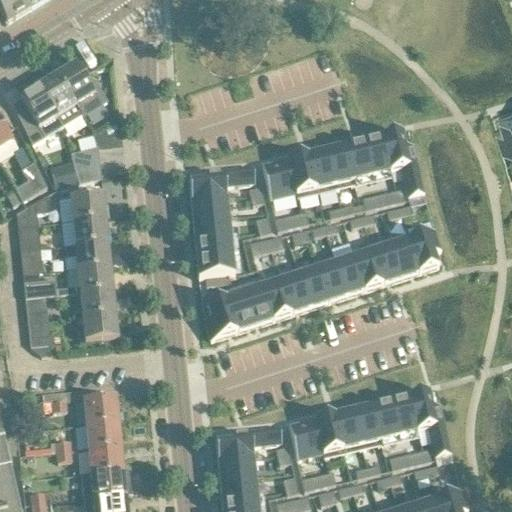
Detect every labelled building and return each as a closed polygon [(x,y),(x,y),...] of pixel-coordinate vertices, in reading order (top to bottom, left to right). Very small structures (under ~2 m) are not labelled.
[(0,0),(0,13),(8,25),(30,12),(22,0),(0,0)] [(22,0),(30,12),(48,0),(22,0)] [(81,120),(82,120),(107,105),(97,89),(91,92),(76,67),(67,72),(64,67),(53,74),(81,120)] [(35,85),(64,131),(81,120),(53,74),(35,85)] [(32,122),(21,128),(32,149),(46,141),(64,131),(35,85),(25,91),(28,96),(19,101),(32,122)] [(501,130),(495,133),(501,153),(511,149),(511,111),(497,116),(501,130)] [(0,124),(0,151),(12,144),(0,124)] [(97,146),(98,150),(98,154),(122,152),(120,139),(106,140),(101,135),(93,139),(97,146)] [(402,137),(381,142),(389,176),(401,173),(408,203),(424,199),(412,149),(405,151),(402,137)] [(381,142),(345,150),(354,184),(355,189),(374,184),(373,180),(389,176),(381,142)] [(345,150),(326,155),(335,194),(355,189),(354,184),(345,150)] [(76,178),(100,171),(99,159),(82,163),(80,155),(71,157),(73,166),(76,178)] [(326,155),(307,159),(317,198),(335,194),(326,155)] [(307,159),(287,164),(296,199),(297,203),(317,198),(307,159)] [(287,164),(261,170),(270,205),(296,199),(287,164)] [(21,174),(27,185),(14,193),(22,206),(47,191),(34,166),(21,174)] [(100,171),(76,178),(79,189),(101,183),(100,171)] [(203,184),(188,186),(190,205),(226,201),(225,191),(254,188),(253,172),(202,177),(203,184)] [(260,191),(249,194),(250,202),(262,199),(260,191)] [(47,200),(47,199),(26,212),(22,206),(14,193),(0,201),(0,214),(6,225),(47,200)] [(401,194),(394,196),(397,208),(404,206),(401,194)] [(394,196),(386,198),(389,210),(397,208),(394,196)] [(105,222),(103,198),(70,201),(72,225),(105,222)] [(386,198),(378,200),(381,212),(389,210),(386,198)] [(262,199),(250,202),(252,210),(264,207),(262,199)] [(37,229),(36,218),(48,217),(47,200),(6,225),(16,219),(17,231),(37,229)] [(378,200),(370,202),(373,213),(381,212),(378,200)] [(226,201),(190,205),(192,224),(228,220),(226,201)] [(370,202),(362,203),(365,215),(373,213),(370,202)] [(352,210),(340,213),(342,221),(353,218),(352,210)] [(410,210),(398,213),(400,221),(412,219),(410,210)] [(340,213),(328,216),(330,224),(342,221),(340,213)] [(398,213),(386,216),(388,224),(400,221),(398,213)] [(306,217),(299,218),(301,230),(308,229),(306,217)] [(299,218),(290,220),(293,232),(301,230),(299,218)] [(373,219),(360,222),(362,230),(374,227),(373,219)] [(228,220),(192,224),(194,243),(230,239),(228,220)] [(290,220),(283,222),(285,234),(293,232),(290,220)] [(108,246),(105,222),(72,225),(75,249),(65,250),(108,246)] [(267,222),(255,224),(257,232),(269,229),(267,222)] [(283,222),(274,224),(277,236),(285,234),(283,222)] [(360,222),(349,225),(351,233),(362,230),(360,222)] [(335,228),(323,231),(325,239),(337,236),(335,228)] [(40,253),(37,229),(17,231),(20,255),(40,253)] [(269,229),(257,232),(259,240),(271,237),(269,229)] [(323,231),(311,234),(313,242),(325,239),(323,231)] [(307,235),(299,237),(302,249),(310,247),(307,235)] [(434,235),(408,243),(419,278),(438,271),(434,257),(441,255),(434,235)] [(299,237),(291,239),(294,251),(302,249),(299,237)] [(230,239),(194,243),(198,283),(205,283),(217,282),(229,280),(234,280),(230,239)] [(281,241),(274,243),(276,255),(284,253),(281,241)] [(274,243),(265,245),(268,257),(276,255),(274,243)] [(408,243),(389,249),(400,284),(419,278),(408,243)] [(265,245),(257,247),(260,259),(268,257),(265,245)] [(66,261),(76,260),(77,274),(110,270),(108,246),(65,250),(66,261)] [(257,247),(249,249),(252,260),(260,259),(257,247)] [(389,249),(372,255),(384,289),(400,284),(389,249)] [(371,250),(351,257),(364,296),(384,289),(372,255),(371,250)] [(20,255),(22,279),(43,277),(40,253),(20,255)] [(351,257),(333,262),(346,302),(364,296),(351,257)] [(333,262),(315,268),(328,307),(346,302),(333,262)] [(315,268),(296,275),(297,279),(308,314),(328,307),(315,268)] [(22,279),(23,286),(25,303),(45,301),(80,297),(80,298),(113,294),(110,270),(77,274),(79,291),(56,293),(55,284),(43,285),(43,277),(22,279)] [(297,279),(280,285),(292,319),(308,314),(297,279)] [(229,280),(217,282),(218,290),(230,289),(229,280)] [(217,282),(205,283),(206,291),(218,290),(217,282)] [(280,285),(262,291),(273,325),(292,319),(280,285)] [(262,291),(226,302),(237,337),(273,325),(262,291)] [(82,322),(115,318),(113,294),(80,298),(82,322)] [(27,327),(47,325),(45,301),(25,303),(27,327)] [(211,323),(204,325),(210,345),(237,337),(226,302),(206,309),(211,323)] [(85,346),(118,342),(115,318),(82,322),(85,346)] [(30,352),(50,350),(47,325),(27,327),(30,352)] [(428,397),(408,402),(416,437),(428,434),(435,463),(451,459),(439,409),(432,411),(428,397)] [(116,401),(83,404),(86,429),(118,426),(116,401)] [(408,402),(372,410),(382,450),(401,445),(399,441),(416,437),(408,402)] [(66,405),(50,406),(51,417),(67,416),(66,405)] [(372,410),(353,415),(363,454),(382,450),(372,410)] [(353,415),(335,419),(344,459),(363,454),(353,415)] [(335,419),(314,424),(323,459),(324,464),(344,459),(335,419)] [(314,424),(288,430),(297,465),(323,459),(314,424)] [(121,450),(118,426),(86,429),(88,454),(121,450)] [(0,511),(18,511),(0,432),(0,511)] [(230,444),(215,446),(217,464),(253,460),(252,451),(281,448),(280,432),(229,437),(230,444)] [(70,445),(54,447),(55,449),(55,457),(71,456),(70,445)] [(121,450),(88,454),(71,456),(55,457),(36,458),(37,468),(72,465),(72,464),(89,463),(91,478),(123,475),(121,450)] [(287,451),(275,454),(277,462),(289,459),(287,451)] [(428,454),(421,456),(424,468),(431,466),(428,454)] [(421,456),(413,458),(415,469),(424,468),(421,456)] [(413,458),(404,460),(407,471),(415,469),(413,458)] [(289,459),(277,462),(279,470),(291,467),(289,459)] [(253,460),(217,464),(219,486),(255,482),(253,460)] [(404,460),(397,461),(399,473),(407,471),(404,460)] [(397,461),(389,463),(392,475),(399,473),(397,461)] [(378,470),(367,473),(369,481),(380,478),(378,470)] [(437,470),(425,473),(427,481),(438,478),(437,470)] [(367,473),(355,476),(357,484),(369,481),(367,473)] [(425,473),(413,476),(415,484),(427,481),(425,473)] [(129,475),(123,475),(91,478),(81,479),(83,504),(93,503),(126,500),(125,490),(131,490),(129,475)] [(332,477),(325,479),(328,490),(335,489),(332,477)] [(325,479),(317,480),(320,492),(328,490),(325,479)] [(399,479),(388,482),(390,490),(401,487),(399,479)] [(317,480),(309,482),(312,494),(320,492),(317,480)] [(255,482),(219,486),(221,503),(257,500),(255,482)] [(294,482),(283,484),(284,492),(296,489),(294,482)] [(309,482),(301,484),(304,496),(312,494),(309,482)] [(388,482),(376,485),(378,493),(390,490),(388,482)] [(361,488),(351,491),(352,499),(363,496),(361,488)] [(296,489),(284,492),(286,500),(298,497),(296,489)] [(351,491),(338,494),(340,502),(352,499),(351,491)] [(333,495),(325,497),(328,509),(336,507),(333,495)] [(466,511),(461,495),(435,503),(438,511),(466,511)] [(29,498),(31,510),(39,509),(46,508),(45,497),(29,498)] [(325,497),(318,499),(320,511),(328,509),(325,497)] [(93,503),(83,504),(84,511),(126,511),(126,500),(93,503)] [(258,511),(257,500),(221,503),(221,511),(258,511)] [(309,511),(307,501),(300,503),(302,511),(309,511)] [(302,511),(300,503),(292,505),(293,511),(302,511)] [(438,511),(435,503),(416,509),(416,511),(438,511)]
